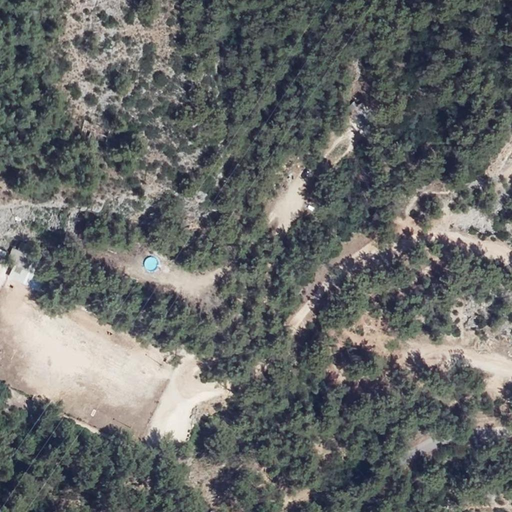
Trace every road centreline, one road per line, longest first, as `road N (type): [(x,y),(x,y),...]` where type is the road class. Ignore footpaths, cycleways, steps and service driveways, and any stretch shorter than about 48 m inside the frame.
road 1 (track): [(511,256),(432,230),(410,228),(386,239),(320,282),(282,347),(183,405),(153,449)]
road 2 (track): [(203,391),(190,384),(193,358),(229,319),(260,303),(299,189),(342,137)]
road 3 (track): [(477,432),(439,424),(377,440),(344,455),(281,511)]
road 4 (unclassified): [(511,431),(477,432),(400,460),(357,511)]
